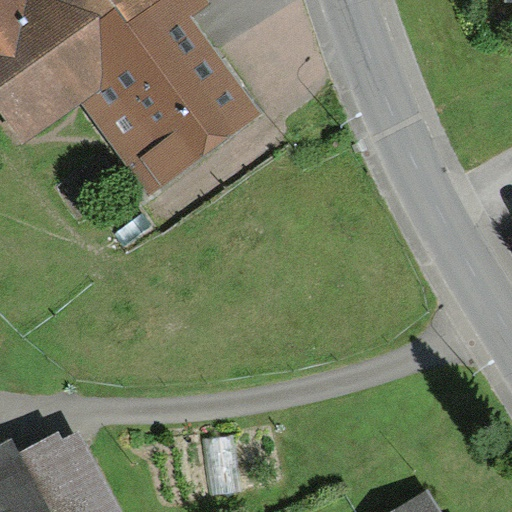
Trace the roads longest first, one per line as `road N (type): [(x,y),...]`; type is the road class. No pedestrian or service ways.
road 1 (unknown): [(504,346),(301,383),(0,404)]
road 2 (tertiary): [(511,358),(375,102),(340,0)]
